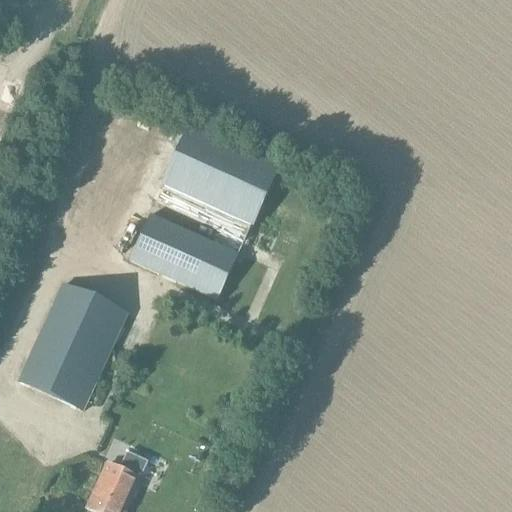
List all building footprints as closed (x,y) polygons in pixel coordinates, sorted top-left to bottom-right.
[(276,170),(189,131),(163,187),(251,226),(276,170)] [(237,257),(251,226),(163,187),(150,217),(237,257)] [(237,257),(150,217),(129,263),(217,303),(237,257)] [(82,414),(126,317),(61,288),(17,385),(82,414)] [(139,482),(147,464),(124,453),(116,471),(107,466),(86,511),(88,511),(125,511),(140,482),(139,482)]
